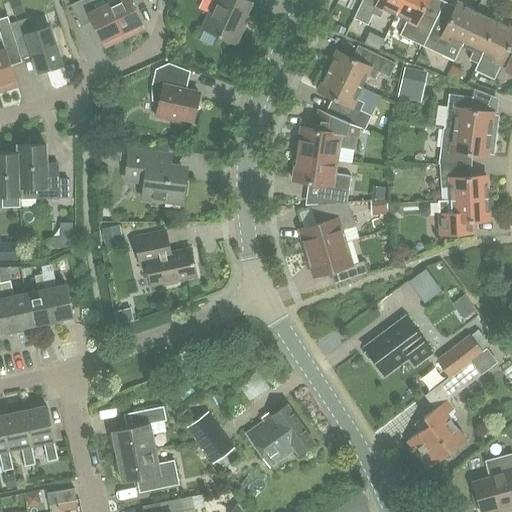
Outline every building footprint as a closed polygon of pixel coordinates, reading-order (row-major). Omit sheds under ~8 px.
[(106,49),(126,40),(107,0),(102,0),(96,3),(94,0),(84,0),(72,6),(82,28),(93,23),(103,44),(103,43),(106,49)] [(107,0),(126,40),(145,30),(143,25),(135,7),(146,2),(144,0),(107,0)] [(242,26),(253,4),(244,0),(243,0),(217,0),(204,30),(237,45),(245,27),(242,26)] [(362,0),(354,20),(367,26),(372,14),(381,18),(384,12),(395,17),(403,0),(362,0)] [(403,0),(395,17),(407,23),(404,30),(400,38),(423,49),(428,40),(427,40),(436,20),(422,14),(427,0),(403,0)] [(436,20),(427,40),(428,40),(447,49),(450,42),(461,48),(477,13),(457,4),(447,25),(436,20)] [(477,13),(461,48),(473,53),(470,60),(478,64),(482,57),(481,57),(497,22),(477,13)] [(17,41),(11,25),(9,18),(0,20),(0,31),(1,36),(4,45),(5,45),(17,41)] [(11,25),(17,41),(20,51),(31,47),(39,73),(63,65),(50,27),(37,32),(32,18),(11,25)] [(478,64),(475,71),(495,80),(501,66),(508,52),(511,43),(511,29),(497,22),(481,57),(482,57),(478,64)] [(4,45),(1,36),(0,36),(0,92),(18,86),(6,49),(5,45),(4,45)] [(337,52),(328,73),(361,88),(361,89),(367,76),(375,80),(379,72),(388,77),(394,63),(365,49),(359,62),(337,52)] [(154,102),(161,103),(158,117),(181,122),(182,119),(194,122),(200,94),(187,91),(191,73),(170,65),(157,71),(153,89),(154,102)] [(398,96),(421,101),(427,74),(403,69),(400,85),(398,96)] [(328,73),(318,92),(332,98),(341,102),(334,116),(335,117),(358,128),(363,130),(369,116),(360,112),(364,103),(356,99),(361,89),(361,88),(328,73)] [(492,115),(493,113),(471,110),(473,98),(449,95),(445,129),(490,135),(496,135),(498,116),(492,115)] [(303,128),(299,155),(335,161),(337,147),(355,150),(358,128),(335,117),(334,116),(326,112),(320,110),(317,130),(303,128)] [(466,154),(487,157),(488,154),(494,154),(496,135),(490,135),(445,129),(443,142),(440,165),(465,166),(466,154)] [(99,140),(97,158),(120,161),(122,142),(99,140)] [(47,146),(19,146),(19,154),(20,154),(20,188),(21,188),(21,196),(37,196),(37,200),(60,199),(60,179),(48,180),(47,163),(47,146)] [(184,204),(187,175),(161,172),(163,156),(130,152),(127,181),(146,183),(144,200),(184,204)] [(0,208),(4,209),(4,197),(21,196),(21,188),(20,188),(20,154),(19,154),(0,154),(0,208)] [(299,155),(296,180),(326,185),(323,204),(319,205),(348,203),(347,202),(351,177),(333,174),(335,161),(299,155)] [(450,188),(450,201),(488,199),(486,176),(465,178),(465,166),(440,165),(441,188),(450,188)] [(392,210),(388,193),(375,196),(379,213),(392,210)] [(438,201),(439,214),(440,236),(469,234),(468,222),(489,221),(489,218),(493,217),(492,198),(488,199),(450,201),(438,201)] [(302,229),(300,229),(307,253),(345,243),(342,231),(355,227),(348,203),(319,205),(324,222),(316,224),(302,229)] [(120,245),(116,225),(101,228),(105,248),(120,245)] [(153,287),(198,278),(192,250),(172,254),(167,232),(135,239),(141,267),(148,266),(153,287)] [(73,247),(73,237),(63,237),(62,241),(62,247),(73,247)] [(2,259),(18,258),(18,243),(1,243),(2,259)] [(345,243),(307,253),(314,277),(340,269),(343,282),(369,273),(365,261),(352,265),(345,243)] [(54,322),(74,318),(67,285),(55,287),(56,281),(53,265),(42,267),(43,275),(54,322)] [(54,322),(43,275),(35,276),(39,291),(27,294),(34,326),(54,322)] [(34,326),(27,294),(15,296),(11,282),(4,283),(14,331),(34,326)] [(0,333),(14,331),(4,283),(0,283),(0,333)] [(366,351),(364,355),(368,360),(372,359),(385,375),(409,357),(416,365),(432,353),(406,318),(365,349),(366,351)] [(469,336),(437,361),(450,377),(470,361),(481,352),(469,336)] [(481,375),(470,361),(450,377),(448,378),(459,393),(481,375)] [(420,432),(407,442),(428,469),(444,457),(445,458),(450,458),(452,453),(451,452),(466,440),(447,415),(459,405),(452,396),(439,405),(414,425),(420,432)] [(298,455),(315,443),(288,405),(246,435),(270,468),(295,450),(298,455)] [(25,411),(32,446),(44,443),(48,462),(58,460),(54,441),(55,441),(47,406),(25,411)] [(138,427),(113,432),(118,457),(156,450),(151,424),(167,421),(165,407),(135,413),(138,427)] [(2,416),(10,450),(22,448),(26,467),(36,465),(32,446),(25,411),(2,416)] [(215,465),(234,452),(209,415),(190,429),(215,465)] [(10,450),(2,416),(0,416),(0,453),(4,472),(14,470),(10,450)] [(150,491),(180,486),(175,461),(159,464),(156,450),(118,457),(123,483),(148,478),(150,491)] [(476,495),(472,497),(475,509),(480,508),(480,511),(510,504),(511,508),(511,455),(487,462),(491,478),(473,483),(476,495)] [(44,488),(30,493),(34,505),(48,500),(44,488)] [(50,506),(77,501),(75,489),(48,494),(50,506)] [(192,498),(159,504),(161,511),(186,511),(195,510),(195,509),(205,507),(202,494),(192,496),(192,498)]
